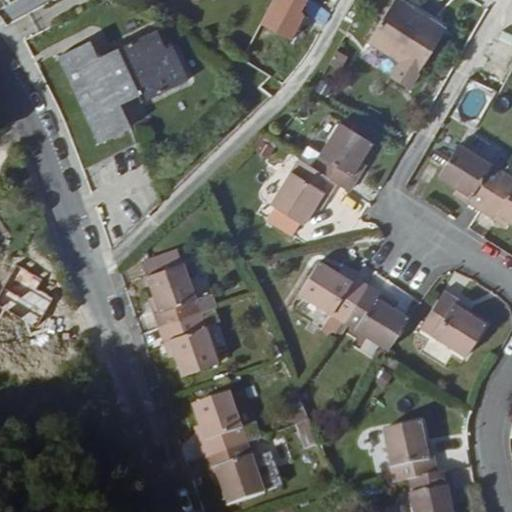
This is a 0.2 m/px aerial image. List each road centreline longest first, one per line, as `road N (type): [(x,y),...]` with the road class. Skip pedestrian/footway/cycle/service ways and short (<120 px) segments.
road 1 (residential): [(0,64),(32,118),(174,511)]
road 2 (residential): [(392,206),(511,279)]
road 3 (residential): [(511,383),(498,407),(493,449),(506,511)]
